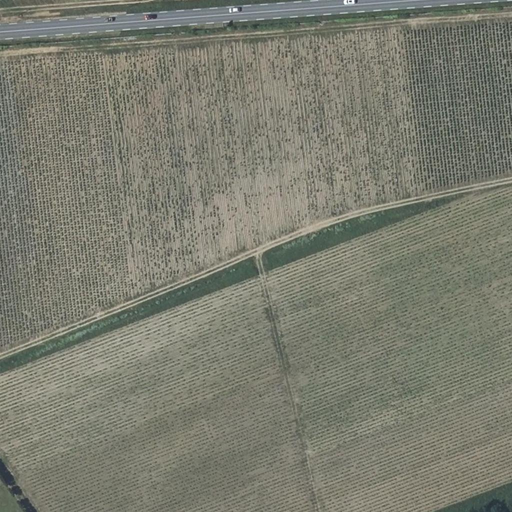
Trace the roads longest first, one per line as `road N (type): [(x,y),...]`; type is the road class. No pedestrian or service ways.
road 1 (track): [(0,347),(346,216),(511,180)]
road 2 (secondary): [(0,33),(444,0)]
road 3 (track): [(0,11),(145,0)]
